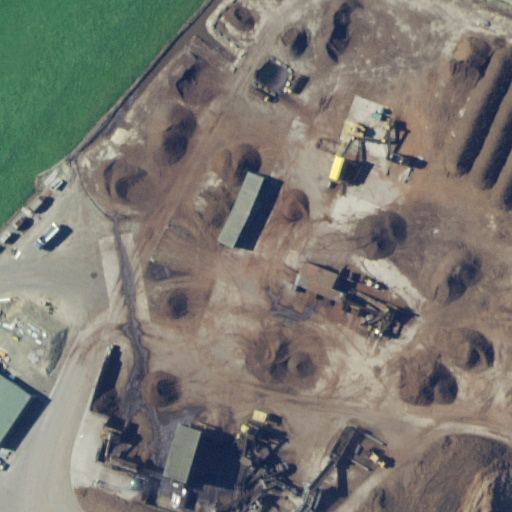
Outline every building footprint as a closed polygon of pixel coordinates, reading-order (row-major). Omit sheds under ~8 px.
[(392,111),(379,105),(373,118),(386,124),(392,111)] [(382,141),(366,135),(362,146),(378,152),(382,141)] [(357,144),(347,141),(336,178),(346,181),(357,144)] [(276,164),(240,147),(232,163),(254,173),(223,241),(238,248),(276,164)] [(343,276),(311,263),(302,286),(347,304),(351,294),(338,289),(343,276)] [(0,373),(0,448),(0,449),(35,396),(0,373)] [(405,418),(391,411),(383,428),(396,434),(405,418)] [(213,433),(191,426),(174,476),(196,484),(213,433)]
